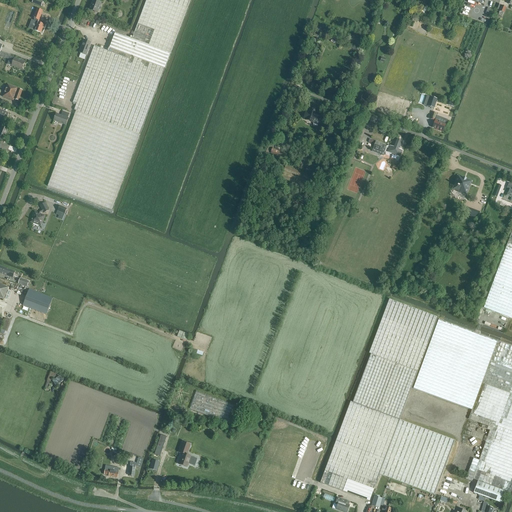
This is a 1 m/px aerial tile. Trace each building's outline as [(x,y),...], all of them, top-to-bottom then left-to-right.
[(75,110),(47,186),(112,210),(190,0),(146,0),(132,39),(127,37),(115,33),(108,51),(94,46),(73,103),(76,104),(74,110),(75,110)] [(98,13),(102,3),(94,0),(93,0),(90,10),(98,13)] [(504,13),(506,7),(499,4),(497,9),(500,10),(498,15),(502,17),(503,13),(504,13)] [(37,9),(33,19),(34,19),(33,21),(31,20),(28,29),(34,31),(40,34),(43,24),(38,22),(39,20),(39,21),(43,12),(37,9)] [(92,43),(84,40),(82,46),(79,53),(87,55),(92,43)] [(10,57),(7,65),(22,70),(25,62),(10,57)] [(17,88),(7,84),(2,97),(12,101),(13,100),(13,99),(18,101),(21,90),(17,89),(17,88)] [(431,97),(428,106),(434,109),(437,99),(433,98),(431,97)] [(306,119),(306,120),(313,123),(313,121),(317,122),(320,114),(316,113),(317,111),(310,109),(308,113),(306,112),(304,118),(306,119)] [(54,121),(66,125),(69,118),(68,118),(70,114),(64,112),(63,116),(57,113),(54,121)] [(436,120),(433,127),(438,129),(438,130),(443,132),(446,123),(447,120),(437,116),(436,120)] [(385,154),(393,157),(393,155),(400,158),(402,151),(399,150),(402,143),(395,140),(393,147),(388,145),(388,146),(376,142),(372,151),(384,155),(385,154)] [(272,143),(268,141),(262,157),(266,158),(272,143)] [(273,149),(271,153),(286,159),(287,154),(273,149)] [(305,190),(311,175),(286,166),(280,180),(305,190)] [(382,184),(388,187),(393,176),(387,173),(382,184)] [(458,176),(457,175),(457,176),(458,176),(454,185),(461,188),(459,193),(466,195),(472,181),(472,182),(472,181),(458,176)] [(32,217),(30,223),(41,227),(45,216),(41,214),(41,213),(43,212),(44,214),(49,211),(45,203),(40,206),(42,210),(39,211),(38,212),(34,211),(32,217)] [(60,206),(57,211),(59,212),(58,215),(63,217),(67,209),(60,206)] [(478,219),(480,212),(466,207),(464,213),(478,219)] [(511,310),(511,234),(484,308),(510,317),(511,310)] [(1,266),(0,269),(0,273),(14,279),(16,272),(1,266)] [(21,279),(19,284),(28,287),(30,282),(21,279)] [(0,284),(0,298),(4,300),(9,287),(0,284)] [(29,290),(23,306),(46,315),(52,298),(29,290)] [(380,474),(435,495),(455,441),(400,421),(438,317),(390,299),(369,353),(371,354),(353,402),(351,402),(320,483),(370,501),(380,474)] [(500,342),(439,319),(414,389),(472,410),(482,383),(485,384),(500,342)] [(177,337),(186,341),(188,335),(179,331),(177,337)] [(467,476),(466,479),(472,482),(473,479),(478,481),(506,492),(507,492),(508,493),(509,490),(510,488),(510,487),(511,484),(511,482),(511,346),(500,342),(485,384),(474,411),(472,410),(469,419),(482,424),(481,427),(490,430),(479,460),(478,460),(473,458),(469,470),(467,476)] [(189,409),(232,425),(238,407),(196,391),(189,409)] [(112,416),(102,443),(110,446),(120,419),(112,416)] [(123,420),(112,447),(120,450),(131,423),(123,420)] [(183,454),(179,465),(187,467),(188,463),(195,466),(197,459),(191,457),(192,456),(187,455),(190,445),(183,442),(180,453),(183,454)] [(152,460),(150,469),(157,471),(159,462),(152,460)] [(104,474),(109,476),(117,477),(119,468),(106,466),(104,474)] [(502,504),(506,492),(478,481),(474,493),(499,502),(502,504)] [(383,506),(385,499),(382,498),(377,497),(374,496),(371,506),(380,508),(380,506),(383,506)] [(347,511),(349,506),(345,504),(345,503),(344,503),(345,501),(347,501),(338,498),(336,504),(338,505),(336,509),(343,511),(347,511)] [(481,511),(483,511),(491,511),(493,508),(487,506),(488,503),(484,502),(481,511)]
